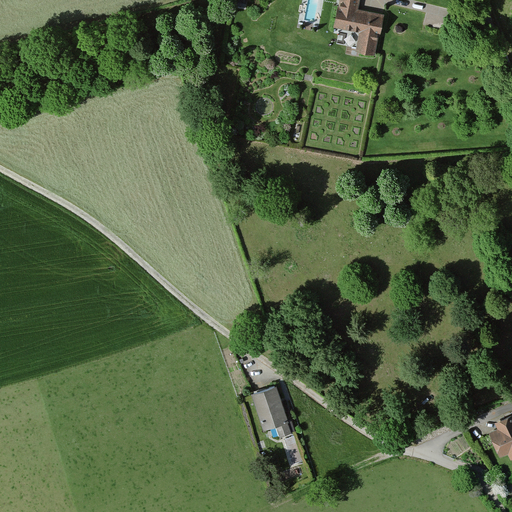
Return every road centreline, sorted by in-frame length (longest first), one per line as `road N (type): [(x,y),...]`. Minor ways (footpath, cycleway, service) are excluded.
road 1 (residential): [(501,511),(478,477),(383,441),(237,342)]
road 2 (track): [(0,166),(84,213),(237,342)]
